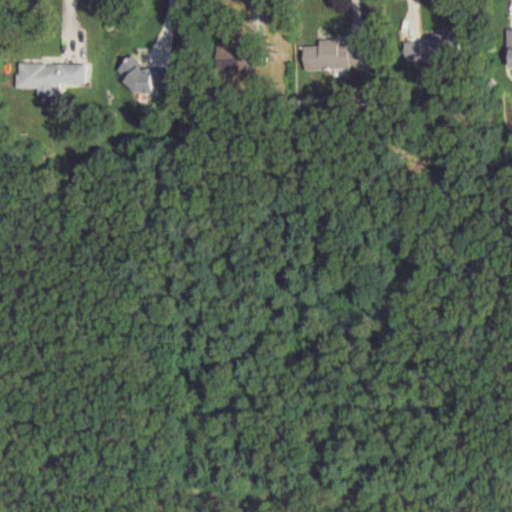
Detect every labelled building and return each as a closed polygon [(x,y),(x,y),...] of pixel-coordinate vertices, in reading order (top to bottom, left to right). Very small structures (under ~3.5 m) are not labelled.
[(407,39),(410,62),(465,57),(463,33),(407,39)] [(260,68),(260,58),(271,57),(271,41),(221,42),(222,70),(260,68)] [(371,66),(370,41),(311,43),(312,68),(371,66)] [(166,67),(149,74),(142,57),(124,65),(139,98),(173,83),(166,67)] [(90,63),(21,63),(21,94),(58,94),(58,85),(90,86),(90,63)]
